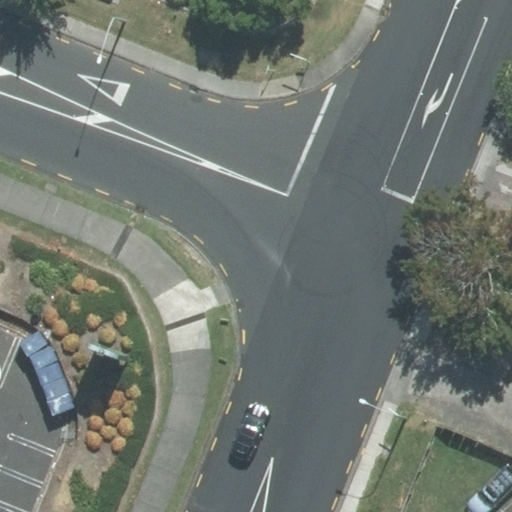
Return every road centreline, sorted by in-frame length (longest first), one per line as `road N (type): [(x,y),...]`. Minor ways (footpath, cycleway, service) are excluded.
road 1 (secondary): [(0,83),(379,242)]
road 2 (secondary): [(379,242),(271,511)]
road 3 (secondary): [(474,0),(379,242)]
